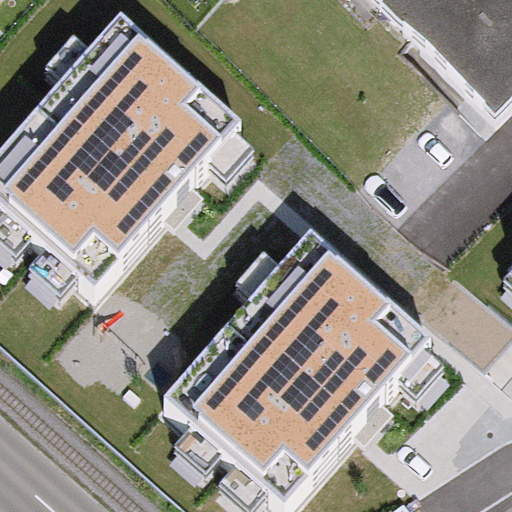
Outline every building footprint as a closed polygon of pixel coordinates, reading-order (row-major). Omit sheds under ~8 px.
[(0,0),(0,16),(14,0),(0,0)] [(511,0),(393,0),(418,25),(405,38),(498,131),(511,116),(511,0)] [(0,168),(0,224),(93,308),(237,149),(116,40),(0,168)] [(498,152),(464,118),(378,205),(412,239),(498,152)] [(164,416),(270,511),(296,511),(429,366),(308,257),(164,416)]
